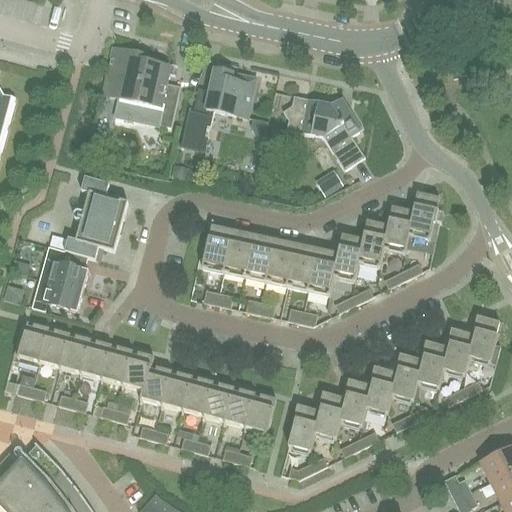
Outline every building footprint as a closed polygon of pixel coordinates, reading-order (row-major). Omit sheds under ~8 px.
[(172,131),(181,90),(167,87),(171,69),(153,65),(154,59),(114,51),(103,98),(118,102),(114,119),(159,130),(160,128),(172,131)] [(247,87),(232,83),(233,76),(215,72),(211,94),(199,91),(193,117),(189,116),(181,149),(205,154),(214,114),(248,121),(257,81),(251,80),(248,83),(247,87)] [(0,160),(16,101),(4,98),(0,90),(0,160)] [(328,107),(294,99),(292,109),(283,115),(289,124),(287,133),(324,142),(345,174),(366,161),(352,140),(364,132),(350,112),(343,100),(328,107)] [(187,185),(190,171),(173,167),(170,181),(187,185)] [(83,220),(122,230),(128,205),(107,199),(110,187),(86,180),(82,194),(90,196),(83,220)] [(409,240),(436,246),(440,227),(435,226),(440,201),(418,197),(414,215),(409,240)] [(414,215),(393,210),(389,229),(384,254),(405,259),(409,240),(414,215)] [(115,255),(122,230),(83,220),(77,243),(69,241),(65,255),(66,255),(96,263),(99,251),(115,255)] [(389,229),(368,224),(364,242),(364,243),(359,268),(380,272),(384,254),(389,229)] [(224,277),(234,233),(212,229),(209,242),(204,241),(200,261),(205,262),(203,272),(224,277)] [(245,282),(255,238),(234,233),(224,277),(245,282)] [(267,286),(276,243),(255,238),(245,282),(267,286)] [(364,243),(364,242),(342,238),(338,256),(339,256),(334,282),(355,286),(359,268),(364,243)] [(288,291),(297,247),(276,243),(267,286),(288,291)] [(309,295),(318,252),(297,247),(288,291),(309,295)] [(65,255),(49,250),(40,283),(83,295),(89,274),(62,266),(66,255),(65,255)] [(339,256),(338,256),(318,252),(309,295),(330,300),(334,282),(339,256)] [(402,275),(406,284),(423,275),(419,267),(402,275)] [(389,292),(406,284),(402,275),(384,284),(389,292)] [(83,295),(40,283),(32,312),(45,316),(48,308),(78,316),(83,295)] [(352,300),(356,309),(374,300),(369,291),(352,300)] [(218,309),(220,298),(206,295),(204,306),(218,309)] [(220,298),(218,309),(231,312),(233,301),(220,298)] [(339,317),(356,309),(352,300),(335,309),(339,317)] [(260,318),(262,308),(248,305),(246,315),(260,318)] [(262,308),(260,318),(273,321),(275,311),(262,308)] [(302,327),(304,317),(290,314),(288,324),(302,327)] [(304,317),(302,327),(314,330),(316,329),(318,320),(304,317)] [(475,339),(469,361),(495,368),(500,349),(495,347),(501,326),(480,320),(475,338),(475,339)] [(49,335),(50,332),(34,328),(34,331),(28,330),(29,327),(28,326),(23,344),(18,342),(13,360),(19,361),(17,365),(40,371),(40,369),(40,368),(49,335)] [(475,338),(454,333),(449,351),(450,351),(444,374),(464,379),(469,361),(475,339),(475,338)] [(61,374),(70,341),(71,338),(55,334),(54,337),(49,335),(40,368),(40,369),(61,374)] [(82,380),(91,346),(92,343),(76,339),(75,342),(70,341),(61,374),(82,380)] [(103,385),(112,352),(113,349),(97,345),(96,348),(91,346),(82,380),(103,385)] [(450,351),(449,351),(428,345),(423,364),(424,364),(418,387),(438,392),(443,374),(444,374),(450,351)] [(124,391),(133,358),(134,354),(118,350),(117,353),(112,352),(103,385),(124,391)] [(150,372),(151,372),(154,360),(139,356),(138,359),(133,358),(124,391),(143,396),(150,372)] [(424,364),(423,364),(403,358),(398,376),(398,377),(392,399),(413,405),(417,387),(418,387),(424,364)] [(163,411),(172,378),(173,374),(157,370),(156,374),(151,372),(150,372),(143,396),(141,405),(163,411)] [(398,377),(398,376),(377,371),(372,389),(366,412),(387,418),(392,399),(398,377)] [(184,417),(193,383),(194,380),(178,376),(177,379),(172,378),(163,411),(184,417)] [(205,422),(214,389),(214,386),(199,381),(198,385),(193,383),(184,417),(205,422)] [(372,389),(351,384),(346,402),(347,402),(341,425),(361,430),(366,412),(372,389)] [(461,393),(465,401),(482,393),(478,384),(461,393)] [(31,401),(34,391),(20,387),(17,398),(31,401)] [(225,428),(234,394),(235,391),(219,387),(219,390),(214,389),(205,422),(225,428)] [(34,391),(31,401),(44,405),(47,394),(34,391)] [(254,400),(255,400),(256,397),(240,393),(239,396),(234,394),(225,428),(245,433),(254,400)] [(448,410),(465,401),(461,393),(444,401),(448,410)] [(347,402),(346,402),(325,396),(320,415),(321,415),(315,438),(335,443),(340,425),(341,425),(347,402)] [(72,412),(75,402),(62,398),(59,409),(72,412)] [(254,400),(245,433),(267,439),(277,402),(261,398),(260,401),(255,400),(254,400)] [(75,402),(72,412),(86,416),(89,406),(75,402)] [(321,415),(320,415),(300,409),(289,450),(309,456),(314,437),(315,438),(321,415)] [(410,418),(414,427),(431,418),(427,409),(410,418)] [(114,424),(117,413),(103,410),(101,420),(114,424)] [(117,413),(114,424),(127,427),(130,417),(117,413)] [(397,435),(414,427),(410,418),(392,427),(397,435)] [(153,444),(156,433),(143,430),(140,440),(153,444)] [(156,433),(153,444),(167,447),(170,437),(156,433)] [(358,444),(362,452),(379,444),(375,435),(358,444)] [(195,455),(198,445),(184,441),(182,452),(195,455)] [(345,461),(362,452),(358,444),(341,452),(345,461)] [(198,445),(195,455),(208,459),(211,448),(198,445)] [(60,472),(36,447),(35,448),(36,449),(26,459),(23,457),(23,455),(22,453),(20,452),(18,452),(17,453),(16,454),(15,455),(15,457),(15,459),(16,460),(22,464),(19,467),(11,459),(0,471),(0,511),(91,511),(79,494),(76,490),(60,472)] [(501,507),(511,501),(511,449),(481,465),(501,507)] [(237,466),(239,456),(226,452),(223,463),(237,466)] [(239,456),(237,466),(250,470),(253,460),(239,456)] [(306,469),(310,478),(328,469),(323,461),(306,469)] [(310,478),(306,469),(298,473),(291,471),(289,480),(299,483),(310,478)] [(448,491),(460,485),(456,478),(445,483),(448,491)] [(472,495),(465,482),(460,485),(462,490),(465,496),(466,498),(472,495)] [(451,496),(462,490),(460,485),(448,491),(451,496)] [(453,501),(465,496),(462,490),(451,496),(453,501)] [(472,511),(478,509),(472,495),(466,498),(467,501),(470,507),(472,511)] [(456,507),(467,501),(466,498),(465,496),(453,501),(456,507)] [(156,497),(142,511),(157,511),(164,504),(156,497)] [(356,511),(352,501),(324,511),(323,511),(356,511)] [(458,511),(459,511),(470,507),(467,501),(456,507),(458,511)] [(503,511),(511,511),(511,501),(501,507),(503,511)]
